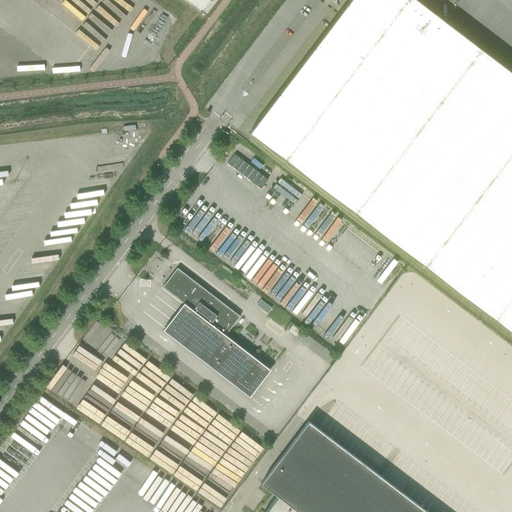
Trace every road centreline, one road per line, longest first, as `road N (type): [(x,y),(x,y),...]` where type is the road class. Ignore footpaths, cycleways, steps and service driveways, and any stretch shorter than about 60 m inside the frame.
road 1 (unknown): [(144,217),(288,331),(297,356),(269,400),(240,404),(93,284)]
road 2 (unclassified): [(0,406),(221,115)]
road 3 (unknown): [(227,100),(511,328)]
road 4 (unknown): [(233,511),(323,401),(487,511)]
road 5 (unknown): [(192,154),(327,265),(372,324)]
road 6 (unknown): [(144,511),(55,451),(29,458),(0,499)]
